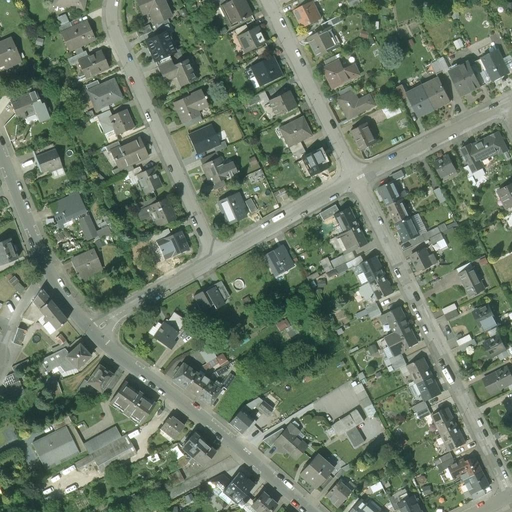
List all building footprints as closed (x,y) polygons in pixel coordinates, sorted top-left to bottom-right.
[(54,0),(54,5),(83,10),(84,0),(54,0)] [(163,0),(136,0),(141,10),(147,7),(155,23),(170,16),(163,0)] [(232,0),(230,1),(220,6),(221,7),(223,6),(228,15),(225,16),(230,26),(251,15),(243,0),(232,0)] [(302,7),(294,11),(302,28),(319,19),(311,3),(311,2),(302,7)] [(339,16),(321,25),(324,30),(329,27),(342,21),(339,16)] [(72,28),(61,33),(62,36),(65,35),(72,50),(95,40),(86,22),(72,28)] [(69,23),(58,28),(61,33),(72,28),(69,23)] [(168,24),(153,31),(155,37),(163,34),(170,31),(168,24)] [(149,25),(135,31),(138,37),(152,31),(149,25)] [(245,25),(234,30),(237,37),(248,31),(245,25)] [(248,31),(237,37),(245,53),(265,43),(257,27),(248,31)] [(324,30),(308,38),(317,58),(339,47),(329,27),(324,30)] [(155,37),(146,41),(155,61),(169,55),(171,54),(163,34),(155,37)] [(11,38),(0,43),(0,66),(3,65),(4,67),(20,59),(11,38)] [(267,45),(256,51),(259,56),(269,51),(267,45)] [(498,50),(482,58),(493,81),(509,73),(498,50)] [(85,51),(67,59),(70,66),(78,62),(78,61),(88,57),(85,51)] [(88,57),(78,61),(78,62),(86,78),(107,68),(100,51),(88,57)] [(169,55),(155,61),(157,66),(171,60),(169,55)] [(272,56),(251,67),(260,87),(282,76),(272,56)] [(335,56),(325,61),(327,66),(338,61),(335,56)] [(493,81),(482,58),(475,62),(486,84),(493,81)] [(171,60),(157,66),(160,72),(173,66),(171,60)] [(173,66),(160,72),(164,81),(176,75),(181,86),(195,80),(186,60),(173,66)] [(327,66),(323,69),(333,88),(359,75),(355,66),(343,72),(338,61),(327,66)] [(469,62),(449,71),(461,97),(481,87),(470,64),(469,62)] [(486,84),(475,62),(470,64),(481,87),(486,84)] [(97,80),(85,86),(88,91),(99,86),(97,80)] [(88,91),(92,101),(95,100),(99,108),(121,98),(113,80),(99,86),(88,91)] [(439,80),(423,88),(434,110),(450,102),(439,80)] [(402,85),(396,88),(402,98),(407,96),(402,85)] [(351,86),(340,92),(342,97),(353,91),(351,86)] [(423,88),(407,96),(418,118),(434,110),(423,88)] [(35,91),(18,98),(20,105),(13,108),(18,120),(35,113),(35,112),(43,109),(35,91)] [(201,91),(173,103),(182,123),(183,123),(199,116),(197,110),(207,106),(201,91)] [(289,91),(271,100),(271,101),(269,102),(276,117),(297,106),(289,91)] [(342,97),(338,99),(348,119),(374,105),(370,95),(358,101),(354,91),(342,97)] [(264,92),(247,100),(250,107),(261,101),(263,105),(269,102),(271,101),(271,100),(269,101),(264,92)] [(111,116),(98,121),(104,134),(113,130),(116,135),(134,127),(126,109),(111,116)] [(109,110),(96,116),(98,121),(111,116),(109,110)] [(199,116),(183,123),(186,128),(201,121),(199,116)] [(302,117),(282,127),(286,135),(283,136),(288,147),(299,142),(311,135),(302,117)] [(366,123),(350,131),(351,131),(360,150),(360,151),(376,143),(376,142),(366,123),(367,123),(366,123)] [(211,126),(188,136),(195,151),(202,148),(203,151),(213,147),(219,144),(219,143),(211,126)] [(473,146),(471,147),(478,161),(480,160),(481,161),(488,158),(487,156),(497,151),(499,155),(507,151),(498,132),(490,136),(490,138),(473,146)] [(120,147),(110,151),(111,152),(114,160),(115,160),(118,167),(119,169),(131,164),(147,157),(139,138),(120,147)] [(117,141),(105,147),(108,153),(111,152),(110,151),(120,147),(117,141)] [(219,144),(213,147),(215,152),(226,147),(223,141),(219,143),(219,144)] [(299,142),(288,147),(292,154),(302,148),(299,142)] [(52,143),(39,149),(42,155),(55,150),(52,143)] [(472,143),(461,149),(469,166),(473,173),(484,168),(481,161),(480,160),(478,161),(471,147),(473,146),(472,143)] [(302,148),(292,154),(295,160),(301,157),(306,154),(303,148),(302,148)] [(306,154),(301,157),(311,176),(327,168),(318,149),(306,154)] [(42,155),(35,157),(41,172),(61,165),(55,150),(42,155)] [(448,156),(434,163),(441,177),(442,177),(441,175),(447,172),(448,174),(455,170),(448,156)] [(216,158),(201,165),(204,172),(205,172),(211,184),(223,179),(237,173),(232,162),(222,167),(223,168),(221,169),(216,158)] [(118,167),(111,171),(115,178),(126,172),(133,169),(131,164),(119,169),(118,167)] [(469,166),(463,168),(468,178),(470,182),(473,180),(471,176),(473,175),(473,173),(469,166)] [(133,169),(126,172),(129,179),(137,175),(142,173),(139,167),(133,169)] [(142,173),(137,175),(140,181),(145,193),(160,186),(152,168),(142,173)] [(137,175),(129,179),(131,184),(140,181),(137,175)] [(223,179),(211,184),(213,190),(225,185),(223,179)] [(393,181),(378,189),(384,200),(385,200),(388,206),(401,200),(401,199),(396,189),(397,189),(393,181)] [(511,183),(498,190),(502,198),(504,197),(509,208),(511,206),(511,183)] [(273,191),(277,202),(288,198),(284,187),(273,191)] [(439,187),(434,190),(440,204),(446,201),(439,187)] [(77,194),(50,206),(57,224),(72,217),(73,219),(85,213),(77,194)] [(237,194),(218,202),(218,203),(219,202),(223,211),(222,211),(227,224),(245,217),(239,205),(242,204),(237,194)] [(154,197),(142,203),(144,208),(149,206),(157,203),(154,197)] [(157,203),(149,206),(158,226),(175,219),(166,199),(157,203)] [(256,210),(250,199),(244,202),(251,213),(256,210)] [(401,200),(388,206),(387,206),(392,218),(393,217),(396,224),(397,225),(410,218),(405,208),(406,207),(402,199),(401,199),(401,200)] [(335,205),(320,214),(323,221),(334,216),(339,213),(335,205)] [(349,209),(340,213),(339,213),(334,216),(334,217),(335,218),(312,229),(317,239),(335,230),(338,236),(357,227),(354,220),(355,220),(349,209)] [(107,224),(94,229),(88,213),(76,217),(84,239),(95,235),(96,239),(110,233),(107,224)] [(410,218),(397,225),(396,224),(401,236),(402,236),(406,242),(411,239),(419,236),(418,235),(414,225),(411,217),(410,218)] [(338,236),(336,237),(342,248),(345,247),(348,253),(367,244),(361,233),(360,233),(357,227),(338,236)] [(424,232),(418,235),(419,236),(411,239),(415,246),(440,233),(437,227),(427,233),(424,232)] [(167,229),(155,234),(158,242),(163,239),(170,236),(167,229)] [(170,236),(163,239),(167,249),(171,247),(175,254),(188,249),(180,231),(170,236)] [(9,239),(0,242),(0,265),(16,260),(9,239)] [(279,248),(265,256),(275,275),(276,275),(275,273),(279,271),(280,273),(293,265),(286,252),(283,254),(279,248)] [(84,253),(84,254),(70,260),(78,277),(101,266),(93,249),(84,253)] [(425,249),(411,256),(418,271),(433,264),(432,263),(431,264),(428,258),(429,257),(425,249)] [(341,257),(329,263),(333,270),(335,269),(345,264),(341,257)] [(376,258),(361,265),(365,274),(366,274),(370,283),(384,276),(381,269),(376,258)] [(345,264),(335,269),(338,274),(349,269),(346,263),(345,264)] [(470,263),(457,269),(460,275),(473,268),(470,263)] [(473,268),(460,275),(463,282),(463,283),(470,297),(485,289),(483,289),(480,283),(482,282),(474,268),(473,268)] [(384,276),(370,283),(375,293),(378,301),(393,293),(388,282),(387,282),(384,276)] [(230,297),(221,281),(214,285),(223,301),(230,297)] [(214,285),(193,297),(201,311),(213,305),(216,309),(225,304),(223,301),(214,285)] [(49,300),(40,289),(32,301),(38,309),(49,300)] [(66,320),(49,300),(38,309),(42,313),(45,317),(42,319),(46,323),(42,326),(49,335),(66,320)] [(32,301),(21,317),(34,321),(42,313),(38,309),(32,301)] [(377,304),(366,309),(369,314),(379,309),(377,304)] [(488,305),(474,313),(481,327),(483,326),(486,332),(499,326),(488,305)] [(400,308),(380,317),(383,325),(389,322),(394,332),(408,326),(405,319),(406,319),(400,308)] [(379,309),(369,314),(371,319),(381,314),(379,309)] [(456,310),(445,315),(448,321),(458,316),(456,310)] [(186,321),(174,313),(166,325),(178,333),(186,321)] [(279,330),(289,325),(286,319),(276,323),(279,330)] [(166,325),(164,323),(154,338),(168,347),(170,344),(173,346),(176,342),(173,340),(178,333),(166,325)] [(394,332),(386,337),(395,356),(401,353),(406,351),(405,350),(418,343),(412,332),(411,332),(408,326),(394,332)] [(25,331),(17,328),(11,342),(17,344),(21,333),(23,334),(25,331)] [(462,351),(475,344),(470,334),(457,340),(462,351)] [(64,341),(59,335),(54,339),(59,345),(64,341)] [(499,336),(484,344),(491,358),(499,354),(499,352),(505,349),(499,336)] [(63,348),(40,360),(46,373),(58,366),(64,372),(76,368),(76,369),(90,356),(78,344),(68,354),(63,348)] [(216,357),(210,346),(199,353),(206,364),(215,359),(216,357)] [(395,356),(389,359),(392,364),(403,359),(401,353),(395,356)] [(423,358),(408,366),(411,373),(412,373),(417,383),(431,376),(428,370),(429,370),(423,358)] [(215,359),(206,364),(209,369),(218,363),(215,359)] [(21,363),(12,367),(14,372),(24,368),(21,363)] [(113,375),(99,365),(87,382),(90,384),(101,392),(113,375)] [(196,374),(183,365),(180,368),(177,367),(175,370),(178,372),(172,379),(186,389),(196,374)] [(511,374),(508,366),(483,378),(491,394),(509,385),(508,383),(511,381),(511,374)] [(224,367),(215,373),(217,377),(227,371),(224,367)] [(253,367),(242,373),(256,399),(258,397),(280,385),(276,379),(264,386),(253,367)] [(15,373),(6,377),(2,384),(5,387),(7,386),(10,393),(5,395),(8,402),(24,395),(15,373)] [(203,378),(196,374),(186,389),(196,396),(207,382),(208,381),(203,377),(203,378)] [(233,380),(228,376),(221,386),(226,390),(233,380)] [(431,376),(417,383),(422,394),(421,394),(425,402),(440,394),(435,383),(434,383),(431,376)] [(84,380),(76,392),(82,396),(90,384),(87,382),(84,380)] [(57,381),(44,386),(48,398),(61,394),(57,381)] [(207,382),(196,396),(210,405),(220,391),(207,382)] [(155,405),(124,383),(110,402),(141,424),(155,405)] [(361,383),(353,387),(369,417),(377,413),(361,383)] [(273,409),(258,397),(256,399),(252,401),(257,405),(268,414),(273,409)] [(244,406),(228,423),(241,434),(253,420),(246,413),(257,405),(252,401),(244,406)] [(160,408),(153,416),(158,420),(164,411),(160,408)] [(358,408),(330,423),(337,436),(345,432),(354,448),(366,442),(356,425),(365,420),(358,408)] [(447,409),(432,416),(436,423),(437,423),(442,433),(455,426),(452,420),(453,420),(447,409)] [(171,417),(169,420),(168,418),(160,429),(164,433),(165,431),(175,438),(184,426),(171,417)] [(72,423),(32,443),(45,470),(86,449),(72,423)] [(290,423),(284,431),(281,428),(278,433),(276,431),(262,440),(270,447),(274,443),(279,448),(281,446),(296,459),(306,447),(292,434),(297,429),(290,423)] [(455,426),(442,433),(447,443),(446,444),(450,451),(465,444),(459,433),(455,426)] [(115,427),(84,444),(89,454),(121,437),(115,427)] [(89,454),(74,463),(77,469),(93,460),(101,473),(136,453),(126,434),(89,454)] [(204,443),(194,434),(182,447),(191,454),(189,456),(185,456),(174,463),(178,469),(185,465),(188,463),(192,458),(204,443)] [(215,452),(204,443),(192,458),(194,460),(195,458),(204,465),(215,452)] [(155,452),(143,458),(146,465),(159,459),(155,452)] [(315,455),(299,474),(316,488),(330,472),(324,467),(326,464),(315,455)] [(474,457),(466,461),(465,460),(456,464),(450,467),(455,478),(461,476),(463,480),(469,477),(469,478),(481,472),(477,465),(478,464),(474,457)] [(453,459),(443,464),(445,470),(450,467),(456,464),(453,459)] [(35,472),(29,475),(34,484),(45,478),(40,469),(35,471),(35,472)] [(341,469),(334,477),(338,480),(341,478),(346,473),(341,469)] [(178,470),(167,475),(172,486),(183,481),(178,470)] [(230,482),(222,492),(236,504),(253,484),(238,472),(230,482)] [(481,472),(469,478),(470,480),(465,483),(469,491),(464,493),(466,498),(472,496),(471,495),(483,489),(489,486),(485,479),(484,480),(481,472)] [(230,482),(222,475),(206,483),(213,489),(216,486),(222,492),(230,482)] [(338,480),(325,495),(339,507),(352,492),(345,486),(348,484),(341,478),(338,480)] [(381,482),(371,487),(376,498),(386,493),(381,482)] [(483,489),(471,495),(472,496),(474,500),(485,495),(483,489)] [(254,502),(251,506),(256,511),(254,511),(269,511),(276,505),(262,493),(254,502)] [(408,493),(396,499),(402,511),(422,511),(415,496),(410,498),(408,493)] [(250,498),(242,507),(247,511),(254,511),(256,511),(251,506),(254,502),(250,498)] [(368,506),(361,500),(350,511),(374,511),(367,506),(368,506)] [(29,511),(25,502),(15,507),(18,511),(29,511)]
